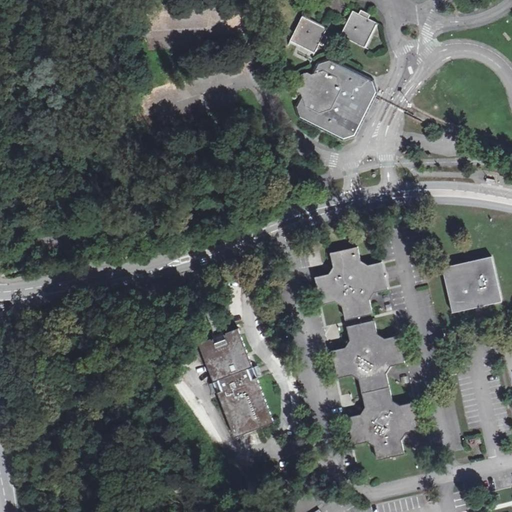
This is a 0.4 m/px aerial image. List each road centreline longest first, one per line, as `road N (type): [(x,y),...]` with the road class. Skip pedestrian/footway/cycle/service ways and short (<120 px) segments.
road 1 (unclassified): [(511,460),(376,491),(354,488),(337,473),(284,235)]
road 2 (secondary): [(0,324),(284,235)]
road 3 (secondary): [(281,224),(97,277),(0,292)]
road 4 (secondary): [(511,197),(390,187),(281,224)]
road 5 (secondary): [(284,235),(393,203),(511,210)]
